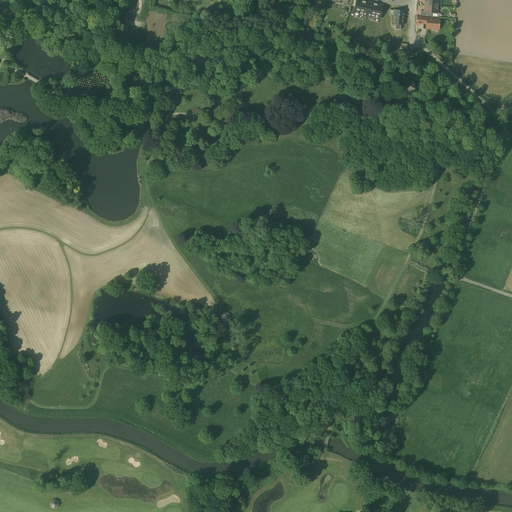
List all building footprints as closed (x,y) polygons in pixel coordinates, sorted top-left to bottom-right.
[(358,0),(356,0),(355,7),(354,13),(380,19),(383,5),(358,0)] [(438,6),(425,5),(424,11),(424,12),(427,12),(433,13),(437,13),(438,12),(438,11),(438,9),(438,8),(438,6)] [(404,11),(390,10),(390,15),(394,15),(393,24),(396,25),(401,25),(403,25),(404,11)] [(440,20),(433,19),(433,16),(428,16),(427,23),(427,28),(439,29),(440,20)] [(61,504),(62,502),(62,501),(61,500),(61,499),(60,498),(59,498),(58,497),(56,497),(54,498),(53,499),(52,500),(51,502),(51,503),(52,504),(52,505),(53,506),(54,507),(55,507),(57,507),(59,507),(60,506),(61,504)]
